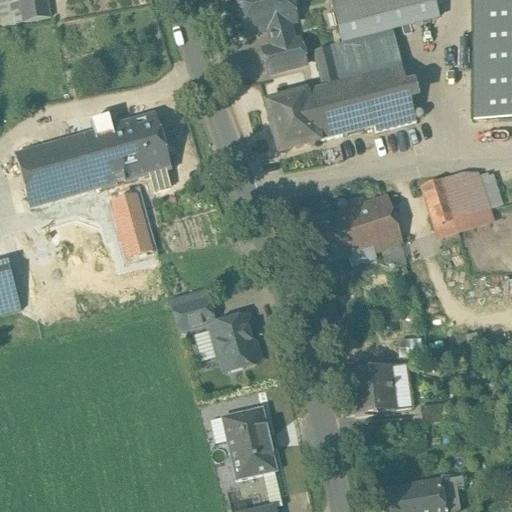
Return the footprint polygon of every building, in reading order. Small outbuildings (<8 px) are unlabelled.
[(0,0),(0,18),(2,28),(49,19),(46,1),(45,0),(0,0)] [(288,0),(236,0),(246,36),(268,30),(273,50),(292,45),(287,25),(294,23),(288,0)] [(424,0),(345,0),(324,3),(329,33),(428,19),(424,0)] [(511,0),(472,0),(472,122),(511,122),(511,0)] [(273,50),(263,52),(269,75),(304,66),(298,43),(292,45),(273,50)] [(328,53),(315,55),(324,88),(336,85),(328,53)] [(324,88),(306,93),(319,143),(373,128),(375,134),(415,123),(401,68),(336,85),(324,88)] [(306,93),(264,104),(277,153),(319,143),(306,93)] [(154,117),(109,130),(125,184),(133,181),(170,171),(154,117)] [(109,130),(15,157),(30,211),(111,188),(125,184),(109,130)] [(473,176),(460,176),(460,178),(466,195),(455,198),(458,207),(462,219),(485,212),(473,176)] [(466,195),(460,178),(450,181),(455,198),(466,195)] [(139,201),(133,181),(125,184),(111,188),(123,233),(131,261),(153,255),(139,201)] [(450,181),(421,190),(429,217),(458,207),(455,198),(450,181)] [(384,201),(335,216),(347,255),(361,251),(362,255),(398,243),(384,201)] [(462,219),(458,207),(429,217),(433,229),(451,223),(462,219)] [(485,212),(462,219),(451,223),(455,236),(489,225),(485,212)] [(335,216),(302,226),(316,268),(348,258),(347,255),(335,216)] [(123,233),(97,240),(105,269),(131,261),(123,233)] [(97,240),(61,250),(69,279),(105,269),(97,240)] [(105,269),(69,279),(81,323),(165,299),(153,255),(131,261),(105,269)] [(7,265),(0,266),(0,316),(20,311),(7,265)] [(207,300),(172,310),(179,333),(213,324),(207,300)] [(246,318),(211,328),(216,345),(213,350),(216,360),(221,363),(223,371),(228,374),(243,369),(246,364),(255,362),(258,357),(255,346),(250,344),(247,330),(249,327),(246,318)] [(404,366),(388,368),(393,411),(409,409),(404,366)] [(388,368),(348,373),(354,418),(393,413),(393,411),(388,368)] [(448,407),(419,409),(421,426),(450,424),(448,407)] [(261,412),(220,421),(234,483),(274,474),(271,459),(274,458),(266,427),(264,427),(261,412)] [(442,511),(438,483),(382,492),(384,511),(442,511)]
